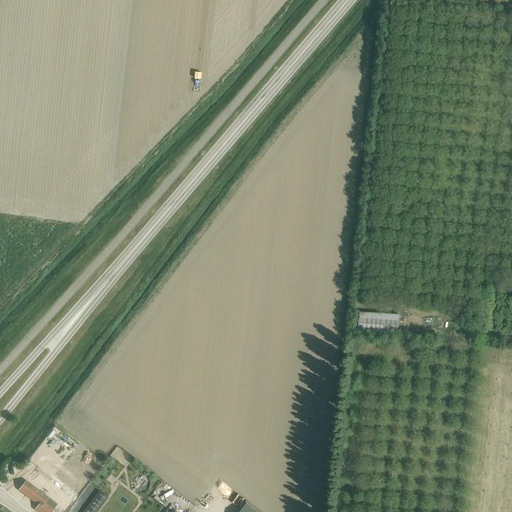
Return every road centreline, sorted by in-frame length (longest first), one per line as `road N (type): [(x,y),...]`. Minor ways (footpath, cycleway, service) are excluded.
road 1 (secondary): [(163,219),(348,0)]
road 2 (secondary): [(0,421),(163,219)]
road 3 (secondary): [(163,219),(0,394)]
